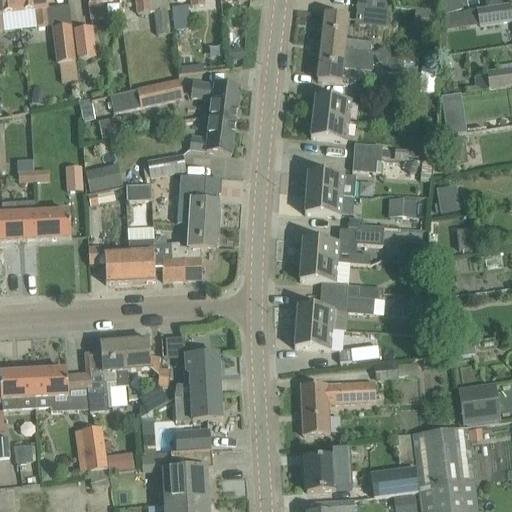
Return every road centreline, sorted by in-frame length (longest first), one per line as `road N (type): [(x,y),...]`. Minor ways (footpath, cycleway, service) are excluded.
road 1 (tertiary): [(256,306),(280,0)]
road 2 (residential): [(0,319),(256,306)]
road 3 (tertiary): [(265,511),(256,306)]
